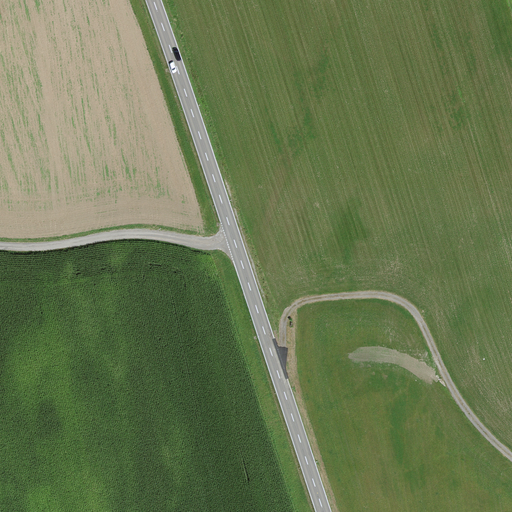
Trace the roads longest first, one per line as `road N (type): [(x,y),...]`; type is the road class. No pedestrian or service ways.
road 1 (secondary): [(152,0),(323,511)]
road 2 (track): [(281,384),(282,331),(301,300),(373,293),(400,301),(414,311),(458,399),(511,458)]
road 3 (track): [(231,239),(113,234),(0,246)]
